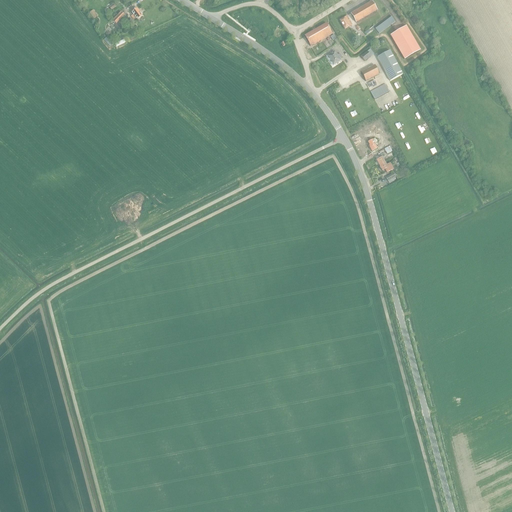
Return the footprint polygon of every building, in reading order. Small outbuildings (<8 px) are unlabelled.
[(351,14),(356,23),(377,11),(372,2),(351,14)] [(132,17),(135,21),(142,16),(137,8),(131,12),(133,16),(132,17)] [(89,13),(94,19),(97,16),(93,10),(89,13)] [(112,20),(116,24),(124,15),(121,12),(117,17),(116,16),(112,20)] [(339,20),(345,29),(352,25),(347,16),(339,20)] [(375,28),(379,34),(395,22),(391,16),(375,28)] [(305,36),(310,46),(332,34),(326,24),(305,36)] [(389,35),(404,59),(419,49),(405,25),(389,35)] [(361,56),(364,61),(374,54),(370,49),(361,56)] [(377,57),(390,81),(402,74),(389,50),(377,57)] [(339,54),(338,55),(335,51),(326,56),(333,66),(341,61),(340,59),(342,58),(339,54)] [(360,72),(365,81),(379,74),(374,65),(360,72)] [(370,92),(374,99),(389,92),(385,84),(370,92)] [(378,145),(370,133),(363,136),(370,149),(378,145)] [(384,149),(387,154),(392,151),(389,146),(384,149)] [(379,166),(385,163),(382,157),(384,156),(383,154),(378,156),(379,158),(376,160),(379,166)] [(385,163),(379,166),(382,171),(385,169),(386,171),(387,173),(393,169),(390,163),(386,165),(385,163)]
